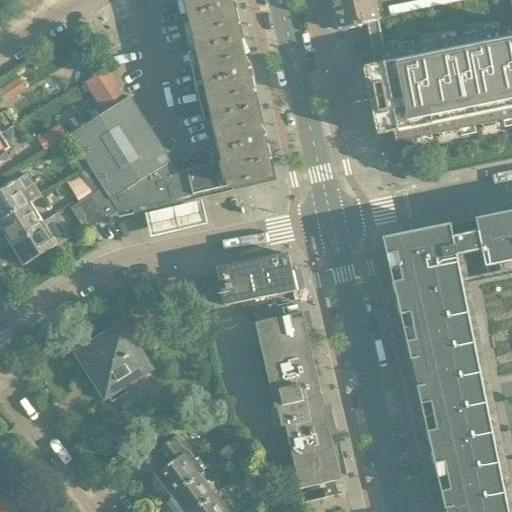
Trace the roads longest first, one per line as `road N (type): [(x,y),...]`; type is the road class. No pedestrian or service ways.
road 1 (residential): [(0,333),(100,268),(330,220)]
road 2 (tertiary): [(399,511),(330,220)]
road 3 (tertiary): [(330,220),(279,0)]
road 4 (residential): [(330,220),(511,184)]
road 5 (residential): [(96,511),(0,381)]
